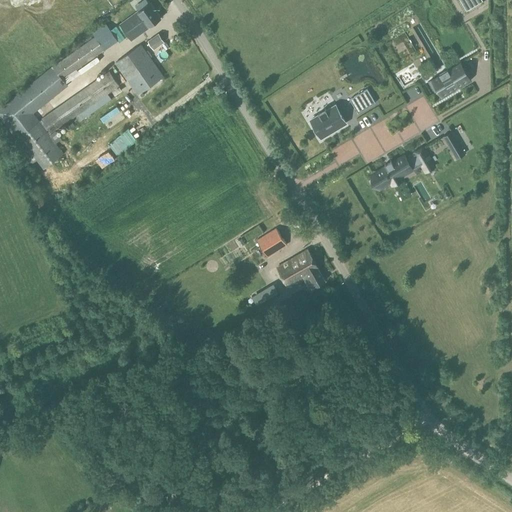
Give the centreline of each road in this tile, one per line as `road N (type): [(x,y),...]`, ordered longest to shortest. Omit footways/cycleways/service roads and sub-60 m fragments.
road 1 (unclassified): [(511,479),(429,419),(176,0)]
road 2 (track): [(381,338),(146,482)]
road 3 (track): [(271,511),(429,419)]
